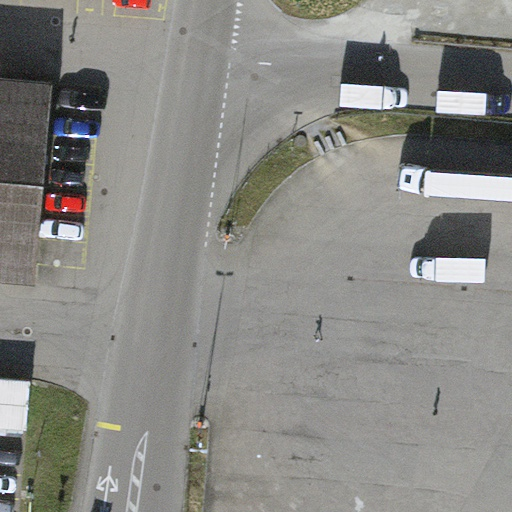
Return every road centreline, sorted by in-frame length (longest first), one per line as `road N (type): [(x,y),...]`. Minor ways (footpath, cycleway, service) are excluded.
road 1 (tertiary): [(213,0),(135,511)]
road 2 (unknown): [(202,66),(0,44)]
